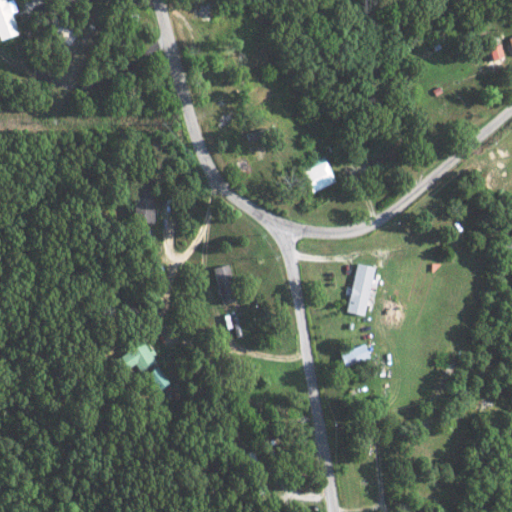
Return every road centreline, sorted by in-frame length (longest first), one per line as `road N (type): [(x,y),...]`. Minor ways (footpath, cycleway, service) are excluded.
road 1 (residential): [(336,511),(284,224),(232,192),(209,158),(163,0)]
road 2 (residential): [(511,114),(382,222),(330,233),(284,224)]
